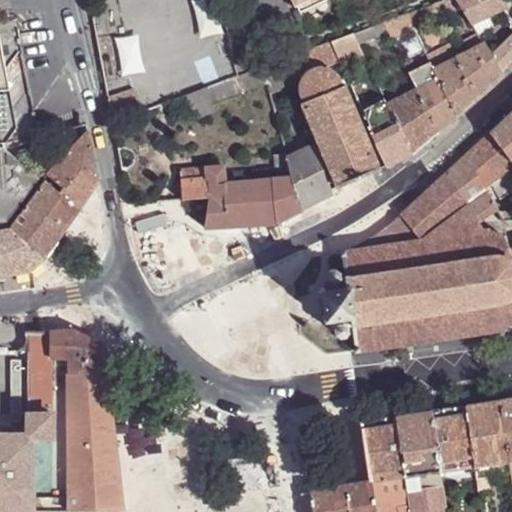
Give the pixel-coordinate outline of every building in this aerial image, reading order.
[(324,0),(303,0),(296,4),(300,12),(324,0)] [(457,0),(445,0),(431,5),(437,19),(463,9),(457,0)] [(500,0),(457,0),(463,9),(472,24),(504,8),(500,0)] [(431,5),(409,14),(417,31),(439,22),(437,19),(431,5)] [(409,14),(385,24),(389,32),(393,41),(417,31),(409,14)] [(385,24),(353,35),(358,43),(389,32),(385,24)] [(484,44),(479,34),(464,42),(470,50),(484,44)] [(353,35),(333,42),(338,53),(342,63),(343,64),(365,56),(359,45),(358,43),(353,35)] [(0,148),(6,146),(5,141),(16,126),(13,124),(8,120),(11,115),(12,112),(8,109),(1,103),(5,96),(9,91),(4,87),(0,83),(0,77),(1,76),(6,69),(0,37),(0,148)] [(490,40),(484,44),(501,72),(507,66),(502,59),(504,58),(495,43),(493,44),(490,40)] [(333,42),(286,59),(291,81),(305,76),(309,72),(309,71),(317,68),(326,69),(342,63),(338,53),(333,42)] [(455,58),(433,69),(437,79),(458,115),(482,91),(501,72),(484,44),(470,50),(455,58)] [(450,45),(428,56),(430,62),(433,69),(455,58),(450,45)] [(286,59),(264,67),(268,84),(272,95),(293,88),(291,81),(286,59)] [(430,62),(409,72),(417,89),(438,131),(458,115),(437,79),(433,69),(430,62)] [(238,76),(204,89),(210,104),(268,84),(264,67),(238,76)] [(338,186),(380,169),(344,85),(342,87),(340,81),(337,75),(332,72),(326,69),(317,68),(309,71),(309,72),(305,76),(302,82),(301,88),(302,95),(305,102),(302,103),(338,186)] [(8,82),(6,69),(1,76),(0,77),(0,83),(4,87),(9,91),(5,96),(1,103),(8,109),(12,112),(11,115),(8,120),(13,124),(16,126),(17,124),(16,120),(13,103),(8,82)] [(204,89),(184,96),(194,122),(213,114),(210,104),(204,89)] [(417,89),(388,104),(393,113),(413,153),(438,131),(417,89)] [(109,104),(112,123),(118,121),(115,103),(109,104)] [(123,112),(125,118),(140,113),(137,106),(123,112)] [(511,162),(511,112),(489,133),(511,162)] [(393,113),(369,126),(387,166),(413,153),(393,113)] [(86,121),(63,129),(70,148),(88,129),(86,121)] [(98,181),(88,129),(70,148),(48,171),(63,186),(60,189),(80,208),(98,181)] [(511,162),(489,133),(463,157),(486,187),(511,167),(511,162)] [(38,135),(37,136),(8,145),(20,155),(43,146),(38,135)] [(0,164),(22,156),(20,155),(8,145),(6,146),(0,148),(0,164)] [(292,177),(301,211),(333,194),(332,189),(316,146),(287,158),(291,173),(292,177)] [(0,230),(11,229),(40,187),(29,179),(37,169),(22,156),(0,164),(0,230)] [(287,158),(286,156),(273,158),(274,174),(291,173),(287,158)] [(463,157),(447,172),(466,205),(467,203),(488,192),(486,187),(463,157)] [(275,223),(301,211),(292,177),(224,182),(223,166),(180,171),(182,201),(209,199),(205,225),(205,228),(275,223)] [(45,177),(43,176),(37,169),(29,179),(40,187),(45,177)] [(352,247),(349,250),(483,232),(467,203),(466,205),(447,172),(401,214),(374,235),(352,247)] [(44,258),(80,208),(60,189),(45,177),(40,187),(11,229),(44,258)] [(44,258),(11,229),(0,230),(0,275),(28,271),(36,266),(44,258)] [(511,304),(509,301),(511,298),(511,261),(510,260),(501,256),(502,255),(504,247),(503,240),(497,234),(490,232),(490,231),(483,232),(349,250),(345,254),(341,252),(345,278),(341,279),(340,273),(336,270),(330,270),(327,274),(328,281),(324,281),(325,288),(322,288),(322,291),(319,292),(323,321),(326,320),(326,323),(330,322),(330,328),(334,328),(335,334),(339,337),(345,337),(349,332),(348,326),(351,326),(355,351),(356,352),(504,329),(510,327),(511,324),(511,304)] [(0,509),(32,510),(33,436),(52,436),(52,357),(68,357),(67,510),(58,510),(58,511),(110,511),(111,510),(123,510),(123,509),(103,344),(77,331),(69,329),(53,330),(28,330),(28,341),(28,351),(28,433),(0,433),(0,509)] [(22,421),(21,359),(12,359),(11,422),(22,421)] [(511,397),(500,399),(509,459),(511,482),(511,397)] [(500,399),(466,405),(474,464),(509,459),(500,399)] [(466,405),(431,410),(440,470),(474,464),(466,405)] [(431,410),(396,416),(405,475),(440,470),(431,410)] [(360,421),(369,480),(370,480),(405,475),(396,416),(360,421)] [(446,511),(440,470),(405,475),(407,490),(410,511),(446,511)] [(407,490),(405,475),(370,480),(372,496),(407,490)] [(486,478),(477,478),(478,491),(488,489),(486,478)] [(370,480),(369,480),(310,490),(312,511),(375,511),(372,496),(370,480)] [(410,511),(407,490),(372,496),(375,511),(410,511)]
